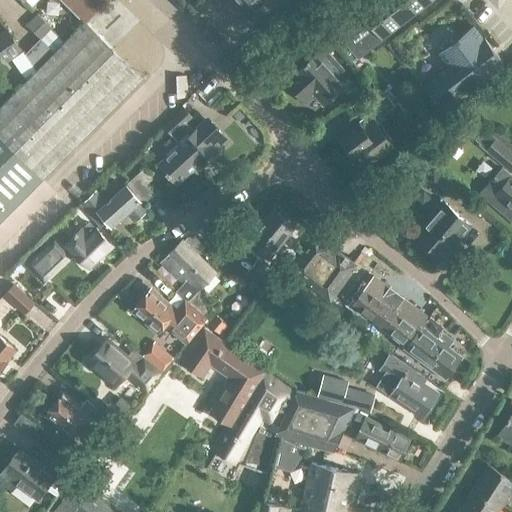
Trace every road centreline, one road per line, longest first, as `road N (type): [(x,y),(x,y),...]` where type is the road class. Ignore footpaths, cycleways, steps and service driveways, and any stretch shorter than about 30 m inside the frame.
road 1 (residential): [(294,166),(174,229),(106,281),(0,411)]
road 2 (residential): [(501,357),(294,166)]
road 3 (residential): [(294,166),(267,107),(163,0)]
road 4 (residential): [(409,511),(501,357)]
